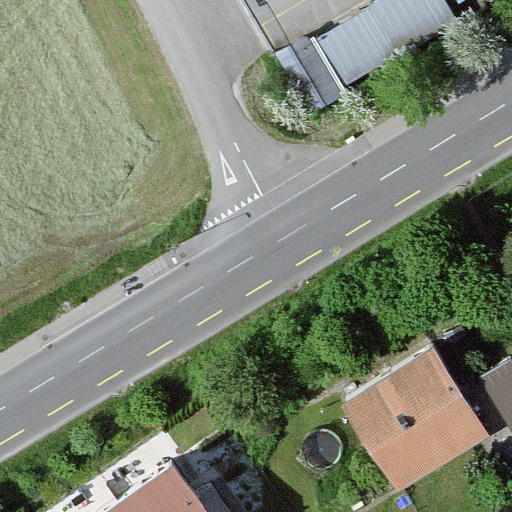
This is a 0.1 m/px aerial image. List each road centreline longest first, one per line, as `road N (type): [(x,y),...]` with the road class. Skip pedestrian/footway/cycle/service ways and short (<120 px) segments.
road 1 (secondary): [(0,410),(284,247)]
road 2 (unclassified): [(284,247),(160,0)]
road 3 (secondary): [(284,247),(511,109)]
